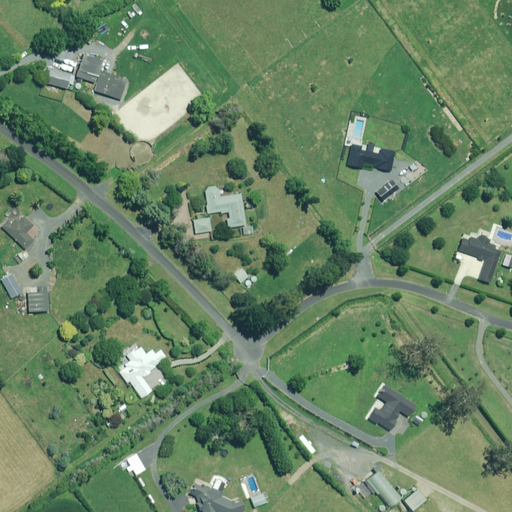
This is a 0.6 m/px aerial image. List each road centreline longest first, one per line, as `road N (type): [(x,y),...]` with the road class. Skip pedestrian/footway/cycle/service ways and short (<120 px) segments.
road 1 (unclassified): [(0,130),(89,194),(248,341)]
road 2 (unclassified): [(511,325),(378,283),(334,290),(248,341)]
